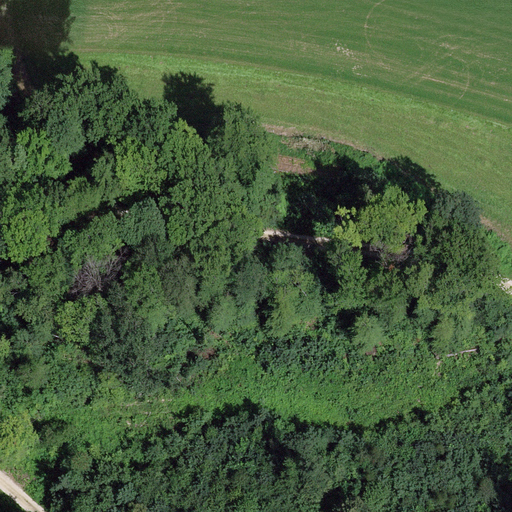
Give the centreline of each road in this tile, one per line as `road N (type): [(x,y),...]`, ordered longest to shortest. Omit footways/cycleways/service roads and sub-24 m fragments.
road 1 (track): [(0,216),(89,212),(464,266),(511,282)]
road 2 (track): [(3,0),(50,112),(236,145)]
